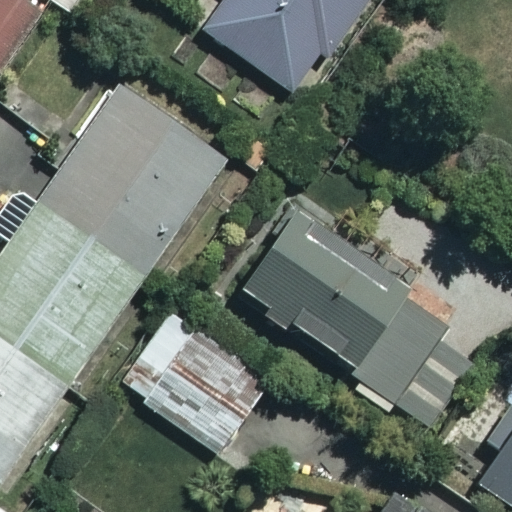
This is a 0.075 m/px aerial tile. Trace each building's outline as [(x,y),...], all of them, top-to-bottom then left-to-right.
[(0,0),(0,71),(39,10),(23,0),(0,0)] [(357,0),(219,0),(200,28),(295,93),(357,0)] [(0,480),(222,156),(113,81),(0,245),(0,480)] [(477,350),(280,213),(230,284),(427,422),(477,350)] [(263,385),(168,312),(117,379),(211,452),(263,385)] [(511,420),(473,478),(511,504),(511,420)] [(424,511),(411,501),(402,511),(424,511)]
